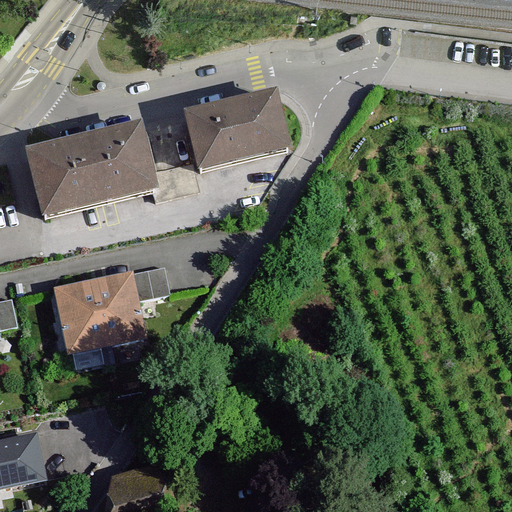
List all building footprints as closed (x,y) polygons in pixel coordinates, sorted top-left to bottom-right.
[(186,125),(200,180),(286,159),(273,104),(186,125)] [(25,154),(42,226),(156,200),(139,127),(25,154)] [(134,280),(94,288),(110,357),(151,351),(134,280)] [(94,288),(58,298),(72,362),(110,357),(94,288)] [(34,442),(0,448),(0,490),(42,482),(34,442)] [(172,511),(162,472),(112,486),(107,511),(172,511)]
